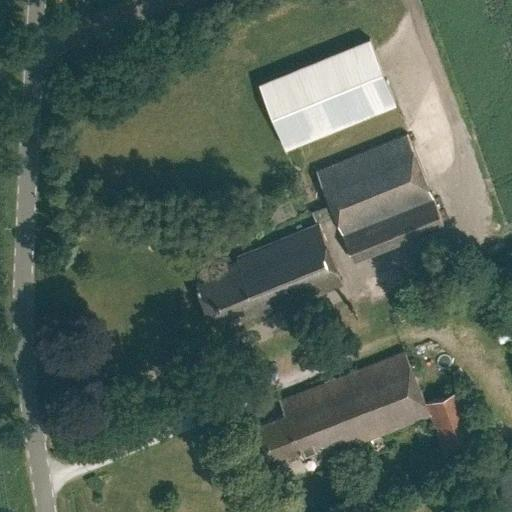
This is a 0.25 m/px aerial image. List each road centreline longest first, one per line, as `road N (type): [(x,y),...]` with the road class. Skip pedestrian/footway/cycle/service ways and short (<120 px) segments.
road 1 (tertiary): [(46,511),(21,335),(34,37)]
road 2 (unclassified): [(34,37),(69,38),(165,0)]
